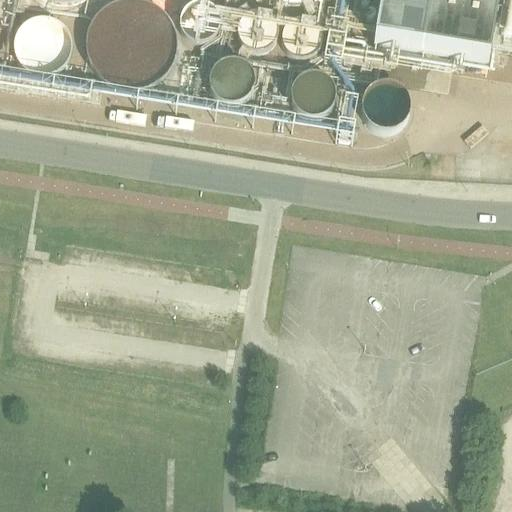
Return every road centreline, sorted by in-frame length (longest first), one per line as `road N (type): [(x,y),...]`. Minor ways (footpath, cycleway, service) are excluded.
road 1 (unclassified): [(275,186),(0,142)]
road 2 (unclassified): [(511,212),(404,207),(275,186)]
road 3 (unclassified): [(229,511),(237,377),(256,334)]
road 4 (unclassified): [(256,334),(275,186)]
